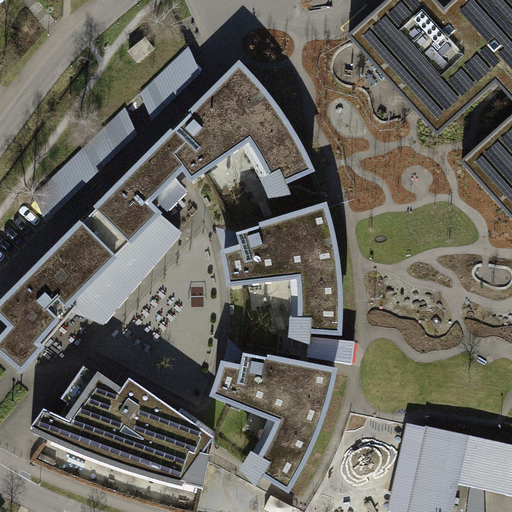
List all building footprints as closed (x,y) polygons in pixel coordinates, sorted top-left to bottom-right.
[(511,0),(393,0),(351,38),(439,136),(495,85),(511,103),(511,122),(465,164),(511,216),(511,0)] [(140,93),(159,114),(207,69),(188,49),(140,93)] [(0,345),(0,355),(20,373),(80,307),(104,326),(183,236),(153,208),(186,173),(194,186),(252,145),(271,179),(282,175),(289,190),(317,177),(303,148),(274,103),(240,67),(0,306),(0,324),(9,333),(0,345)] [(64,206),(143,130),(125,110),(45,187),(64,206)] [(329,209),(238,237),(243,251),(225,256),(229,271),(230,290),(304,282),(304,303),(303,331),(343,334),(345,313),(344,285),(340,248),(329,209)] [(149,315),(130,329),(143,347),(162,334),(149,315)] [(224,368),(214,398),(283,426),(267,458),(273,463),(265,477),(291,492),(311,458),(327,416),(336,373),(246,356),(243,371),(224,368)] [(120,396),(83,369),(63,400),(72,405),(60,418),(45,412),(31,430),(74,450),(113,466),(158,480),(204,492),(216,433),(181,409),(178,415),(131,382),(120,396)] [(405,511),(452,511),(459,485),(511,496),(511,446),(424,428),(405,511)]
